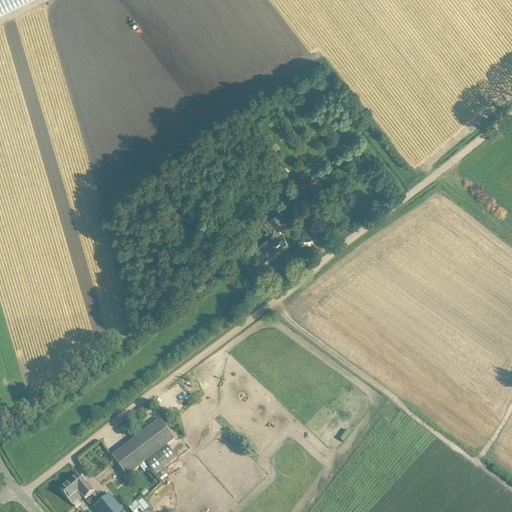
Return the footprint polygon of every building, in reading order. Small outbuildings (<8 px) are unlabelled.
[(0,0),(0,23),(54,8),(42,0),(0,0)] [(151,0),(208,78),(218,70),(167,0),(151,0)] [(170,0),(213,60),(223,53),(185,0),(170,0)] [(188,0),(223,50),(228,46),(226,43),(231,40),(203,0),(188,0)] [(245,32),(221,0),(207,0),(244,50),(248,47),(240,35),(245,32)] [(267,33),(241,0),(225,0),(257,41),(267,33)] [(164,143),(200,118),(180,90),(178,92),(123,14),(114,20),(111,15),(106,19),(95,27),(99,34),(86,43),(67,17),(57,24),(78,55),(67,63),(90,95),(79,103),(101,133),(90,140),(117,178),(165,144),(164,143)] [(280,46),(269,52),(280,72),(291,66),(280,46)] [(257,69),(249,76),(255,82),(263,76),(257,69)] [(241,72),(231,78),(239,91),(249,85),(241,72)] [(309,184),(316,192),(323,186),(317,178),(309,184)] [(297,186),(284,196),(288,201),(301,191),(297,186)] [(503,240),(438,194),(431,204),(496,250),(503,240)] [(278,212),(263,224),(272,234),(254,250),(256,252),(266,264),(289,245),(277,230),(287,223),(278,212)] [(177,459),(167,446),(175,440),(160,419),(112,456),(127,476),(141,466),(145,463),(150,468),(155,475),(177,459)] [(343,511),(359,511),(421,426),(411,419),(343,511)] [(386,422),(366,449),(373,453),(392,426),(386,422)] [(498,448),(511,457),(511,442),(505,438),(498,448)] [(392,511),(408,511),(454,450),(444,443),(392,511)] [(497,469),(511,479),(511,463),(504,458),(497,469)] [(78,473),(69,481),(60,489),(73,505),(82,497),(85,500),(94,492),(78,473)] [(165,498),(170,503),(176,498),(165,486),(149,501),(155,508),(165,498)] [(511,511),(511,492),(508,489),(488,511),(511,511)] [(123,511),(114,500),(111,503),(106,496),(96,504),(103,511),(123,511)] [(152,511),(149,502),(134,507),(135,511),(152,511)]
